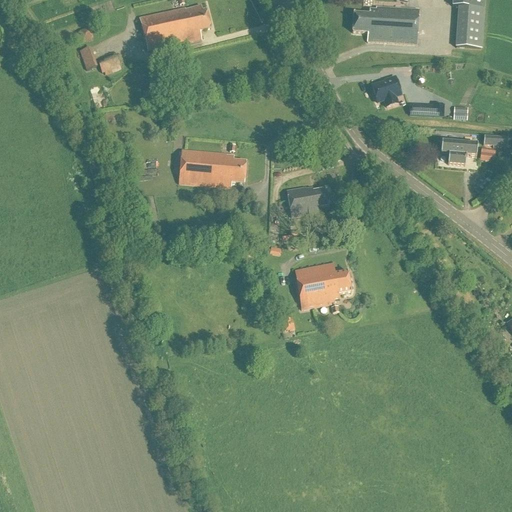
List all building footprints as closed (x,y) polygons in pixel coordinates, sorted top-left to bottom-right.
[(453,0),(453,9),(459,10),(483,11),(484,0),(453,0)] [(185,11),(140,21),(147,54),(201,42),(199,34),(211,31),(207,13),(203,14),(202,9),(185,12),(185,11)] [(367,36),(367,44),(416,47),(418,13),(376,10),(376,12),(369,12),(368,17),(354,16),(352,35),(367,36)] [(456,40),(456,50),(481,52),(483,11),(459,10),(457,40),(456,40)] [(89,30),(73,36),(78,47),(93,41),(89,30)] [(79,54),(86,74),(98,70),(91,50),(79,54)] [(121,73),(117,61),(99,67),(103,79),(121,73)] [(385,85),(372,89),(377,105),(384,102),(386,108),(396,105),(395,99),(400,97),(395,80),(385,83),(385,85)] [(434,108),(410,107),(409,119),(433,120),(434,108)] [(402,137),(398,143),(401,146),(406,140),(402,137)] [(481,147),(504,151),(505,141),(483,138),(481,147)] [(448,156),(448,167),(465,169),(466,158),(476,159),(477,147),(442,144),(441,156),(448,156)] [(511,154),(499,152),(498,160),(510,162),(511,154)] [(233,164),(234,159),(226,159),(226,156),(181,153),(178,188),(231,192),(231,186),(243,187),(245,165),(233,164)] [(494,158),(482,156),(481,163),(494,165),(495,158),(494,158)] [(304,190),(286,194),(291,221),(319,216),(318,210),(329,208),(326,192),(312,194),(311,191),(305,192),(304,190)] [(270,249),(269,256),(279,259),(281,252),(270,249)] [(333,267),(294,274),(301,313),(331,308),(331,306),(334,305),(334,302),(339,301),(338,297),(351,295),(347,274),(335,277),(333,267)] [(292,317),(280,319),(282,335),(294,333),(292,317)]
